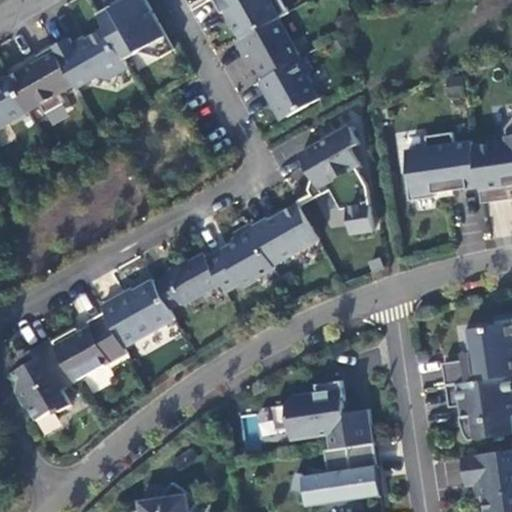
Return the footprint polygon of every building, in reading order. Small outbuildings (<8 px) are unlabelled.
[(177,50),(148,0),(125,0),(126,0),(127,2),(117,8),(115,6),(101,15),(109,29),(127,60),(142,52),(163,58),(177,50)] [(291,13),(283,0),(215,0),(223,14),(228,12),(244,40),(280,20),(291,13)] [(303,59),(280,20),(244,40),(239,43),(248,58),(254,54),(267,79),(303,59)] [(77,48),(71,39),(56,48),(78,86),(80,89),(100,77),(110,80),(131,68),(127,60),(109,29),(77,48)] [(11,79),(30,113),(43,105),(48,114),(67,103),(62,95),(78,86),(56,48),(40,56),(43,61),(11,79)] [(322,99),(310,77),(312,72),(304,58),(303,59),(267,79),(261,82),(269,96),(271,95),(283,116),(290,117),(322,99)] [(0,129),(30,113),(11,79),(10,78),(0,83),(0,129)] [(511,121),(507,129),(509,141),(498,142),(475,146),(482,186),(484,203),(511,199),(511,190),(511,186),(511,185),(511,121)] [(352,127),(302,155),(315,178),(313,179),(310,190),(313,194),(316,199),(332,190),(343,209),(349,208),(353,234),(376,230),(370,187),(358,167),(363,164),(354,148),(362,144),(352,127)] [(454,132),(428,136),(429,148),(408,151),(411,173),(407,173),(411,201),(439,197),(438,193),(482,186),(475,146),(475,141),(456,144),(454,132)] [(303,206),(316,199),(313,194),(300,202),(301,204),(303,206)] [(255,227),(277,267),(322,241),(303,206),(301,204),(271,221),(270,219),(255,227)] [(209,258),(224,285),(228,292),(243,284),(246,288),(261,279),(261,277),(277,268),(277,267),(255,227),(253,224),(235,233),(239,241),(209,258)] [(209,258),(207,254),(183,268),(182,266),(169,273),(170,276),(157,283),(172,310),(185,302),(187,306),(224,285),(209,258)] [(157,283),(156,280),(121,300),(120,298),(104,306),(108,312),(127,348),(178,320),(172,310),(157,283)] [(79,328),(55,342),(78,382),(130,352),(127,348),(108,312),(90,322),(92,326),(81,332),(79,328)] [(466,361),(445,364),(448,386),(511,376),(511,318),(496,321),(497,326),(467,331),(470,354),(475,353),(476,360),(466,361)] [(55,342),(54,340),(25,357),(30,365),(16,373),(21,381),(20,386),(28,408),(33,410),(40,421),(57,411),(63,412),(74,406),(66,391),(79,384),(78,382),(55,342)] [(511,434),(511,376),(448,386),(452,408),(468,406),(470,417),(464,418),(464,420),(465,422),(465,423),(465,425),(466,426),(466,428),(467,429),(467,431),(468,432),(469,434),(469,435),(470,436),(471,437),(471,438),(472,440),(473,441),(511,434)] [(344,382),(318,385),(319,393),(297,397),(290,406),(276,408),(280,431),(297,428),(310,438),(331,435),(333,450),(377,443),(371,410),(344,414),(342,402),(347,402),(344,382)] [(333,450),(326,451),(330,472),(312,469),(311,477),(299,474),(293,492),(308,496),(310,507),(376,497),(375,478),(381,479),(377,443),(333,450)] [(511,511),(511,450),(464,457),(468,486),(476,485),(477,485),(478,496),(485,495),(486,495),(488,511),(511,511)] [(375,478),(376,497),(384,496),(381,479),(375,478)] [(193,511),(201,502),(176,483),(164,498),(142,502),(144,511),(134,511),(133,511),(193,511)]
